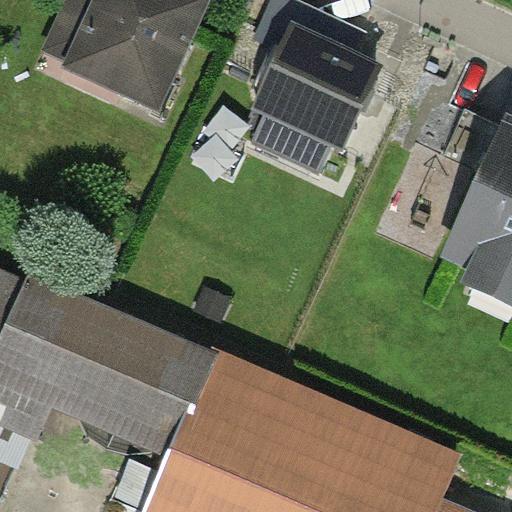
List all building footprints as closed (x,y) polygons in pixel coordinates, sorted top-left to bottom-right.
[(186,9),(166,0),(68,0),(35,73),(136,119),(186,9)] [(374,81),(277,33),(222,142),(319,190),(374,81)] [(511,138),(471,120),(402,273),(511,322),(511,138)] [(221,350),(0,263),(0,408),(168,473),(221,350)] [(440,511),(465,456),(221,350),(168,473),(152,511),(440,511)]
